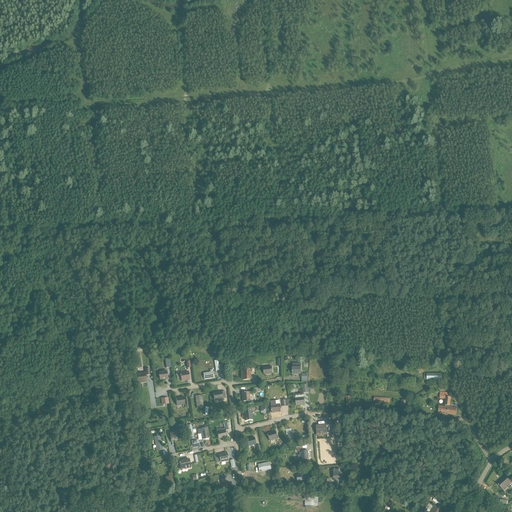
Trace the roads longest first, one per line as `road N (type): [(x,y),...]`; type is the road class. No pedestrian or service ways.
road 1 (track): [(0,505),(19,494),(135,491),(134,467),(141,464)]
road 2 (unclassified): [(237,431),(311,414),(314,467)]
